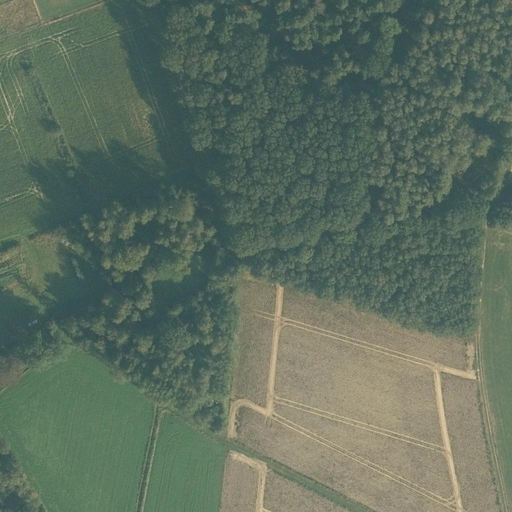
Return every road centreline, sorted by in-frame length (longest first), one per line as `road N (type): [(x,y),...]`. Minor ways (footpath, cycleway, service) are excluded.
road 1 (track): [(362,511),(207,433),(71,336),(0,389)]
road 2 (track): [(511,155),(487,224),(478,358),(504,511)]
